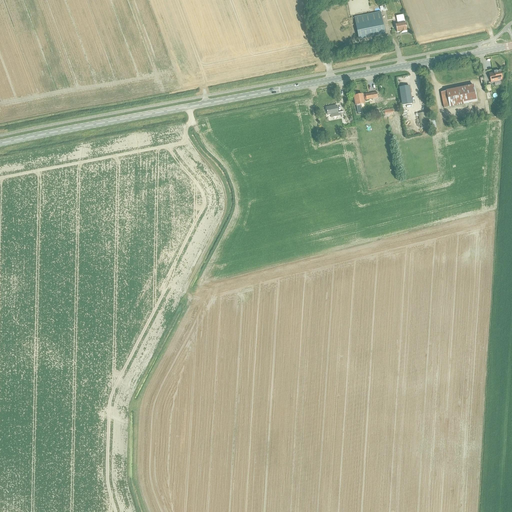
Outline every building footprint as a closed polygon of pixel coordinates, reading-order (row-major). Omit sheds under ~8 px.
[(385,32),(381,12),(354,17),(358,37),(385,32)] [(406,28),(408,27),(407,24),(406,23),(404,17),(400,18),(401,23),(396,24),(398,33),(402,32),(402,33),(407,32),(406,28)] [(491,83),(495,82),(502,80),(500,71),(497,72),(496,72),(489,74),(491,83)] [(444,108),(477,102),(473,85),(440,92),(444,108)] [(402,105),(412,104),(409,86),(399,88),(402,105)] [(362,112),(361,105),(364,104),(362,95),(354,96),(356,106),(357,113),(362,112)] [(326,108),(327,115),(330,115),(331,117),(341,115),(341,117),(344,116),(343,111),(340,112),(338,113),(336,106),(326,108)] [(419,113),(421,128),(428,127),(426,112),(419,113)]
